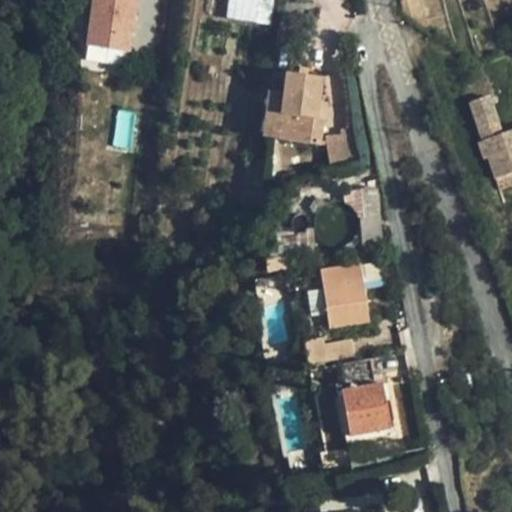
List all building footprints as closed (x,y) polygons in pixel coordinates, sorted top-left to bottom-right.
[(129,53),(136,0),(93,0),(87,47),(129,53)] [(227,0),(224,16),(268,25),(273,0),(227,0)] [(279,141),(318,146),(321,121),(315,120),(317,103),(320,78),(287,74),(284,93),(279,141)] [(284,93),(270,92),(264,139),(279,141),(284,93)] [(511,131),(500,135),(487,97),(470,104),(482,143),(495,179),(511,173),(511,131)] [(323,136),(329,163),(350,158),(344,131),(323,136)] [(511,185),(511,173),(495,179),(499,190),(511,185)] [(361,253),(381,251),(377,195),(367,195),(367,189),(343,191),(343,205),(349,208),(353,212),(355,217),(357,222),(359,222),(361,253)] [(308,209),(317,216),(320,211),(326,206),(316,198),(308,209)] [(282,258),(290,257),(314,255),(312,234),(280,238),(282,258)] [(290,257),(282,258),(265,261),(266,272),(292,269),(290,257)] [(381,263),(358,267),(361,288),(384,285),(381,263)] [(321,272),(324,290),(327,315),(329,328),(366,322),(361,288),(358,267),(321,272)] [(310,317),(327,315),(324,290),(306,293),(310,317)] [(400,296),(389,298),(392,317),(403,315),(400,296)] [(405,318),(394,320),(396,329),(407,327),(405,318)] [(303,342),(308,366),(354,358),(351,340),(323,345),(322,339),(303,342)] [(350,437),(389,430),(380,384),(341,392),(350,437)] [(341,392),(336,393),(345,438),(350,437),(341,392)] [(345,438),(346,445),(391,436),(389,430),(350,437),(345,438)]
